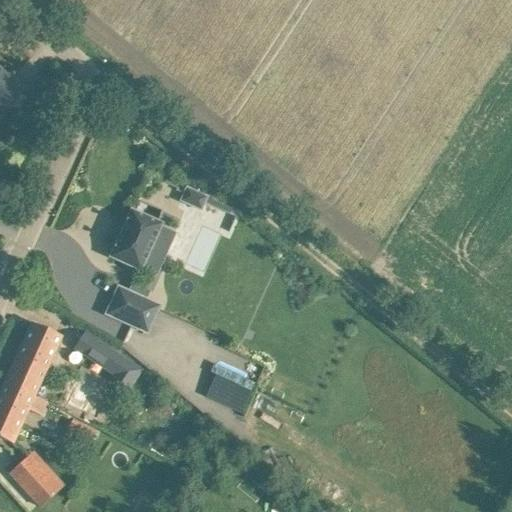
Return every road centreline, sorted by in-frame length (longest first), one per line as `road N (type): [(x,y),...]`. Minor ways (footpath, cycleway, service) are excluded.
road 1 (track): [(99,88),(511,418)]
road 2 (residential): [(0,300),(99,88),(97,70),(4,0)]
